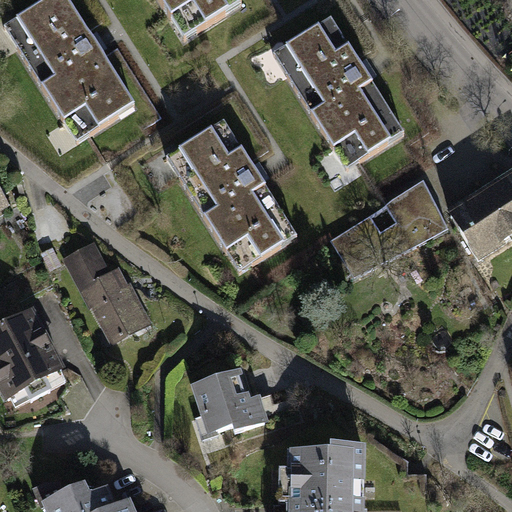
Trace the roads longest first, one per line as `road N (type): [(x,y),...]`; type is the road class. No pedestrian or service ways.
road 1 (residential): [(511,330),(467,424),(447,442),(420,436),(221,317),(0,144)]
road 2 (secondary): [(511,119),(412,0)]
road 3 (residential): [(203,511),(104,429)]
